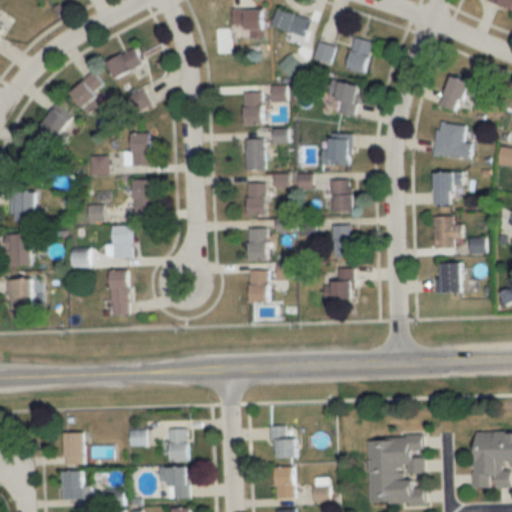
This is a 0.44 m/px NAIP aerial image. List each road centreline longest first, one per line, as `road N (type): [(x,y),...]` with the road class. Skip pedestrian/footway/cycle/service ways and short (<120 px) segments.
road 1 (tertiary): [(0,380),(511,361)]
road 2 (residential): [(392,366),(394,126),(436,0)]
road 3 (residential): [(186,282),(186,78),(160,0)]
road 4 (residential): [(0,103),(57,46),(143,0)]
road 5 (residential): [(365,0),(511,53)]
road 6 (residential): [(230,511),(227,370)]
